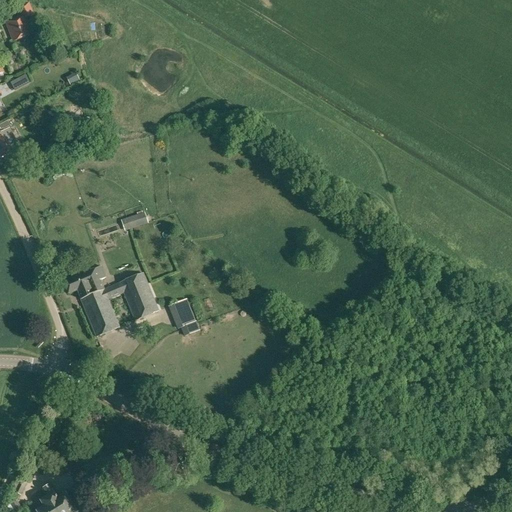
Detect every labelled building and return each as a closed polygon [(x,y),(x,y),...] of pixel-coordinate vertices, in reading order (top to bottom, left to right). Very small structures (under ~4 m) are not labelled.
[(5,21),(13,41),(32,33),(26,19),(34,15),(29,2),(16,8),(19,15),(5,21)] [(20,89),(16,81),(9,85),(14,93),(20,89)] [(1,96),(0,96),(0,107),(3,113),(8,110),(1,96)] [(0,132),(0,157),(20,147),(9,128),(0,132)] [(120,220),(124,231),(149,223),(144,212),(120,220)] [(76,290),(96,337),(119,327),(108,299),(124,293),(135,321),(158,311),(142,274),(103,290),(99,280),(105,278),(100,266),(64,283),(68,293),(76,290)] [(181,327),(183,331),(185,336),(199,330),(186,299),(169,306),(178,328),(181,327)] [(11,491),(21,495),(30,475),(20,470),(11,491)] [(37,511),(71,511),(75,510),(66,493),(57,498),(54,492),(53,492),(49,485),(43,488),(48,496),(40,500),(44,507),(37,511)]
